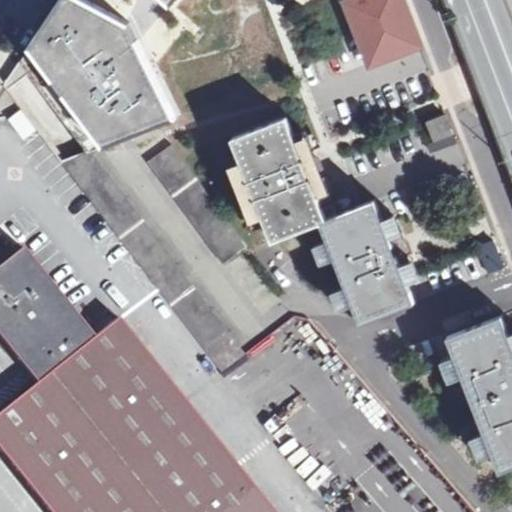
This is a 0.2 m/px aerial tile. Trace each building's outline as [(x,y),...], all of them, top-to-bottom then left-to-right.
[(130,23),(87,0),(62,0),(21,62),(89,154),(92,153),(130,138),(159,127),(178,119),(130,23)] [(360,0),(350,4),(373,63),(395,54),(419,45),(400,0),(360,0)] [(89,154),(21,62),(4,86),(64,164),(89,154)] [(310,69),(291,77),(305,113),(325,105),(324,103),(310,69)] [(21,110),(9,118),(22,137),(34,129),(21,110)] [(446,115),(428,123),(435,142),(454,135),(446,115)] [(322,223),(327,221),(319,200),(311,178),(326,172),(322,163),(318,165),(315,159),(305,163),(303,158),(297,143),(289,120),(235,140),(244,163),(250,178),(260,205),(266,220),(274,241),(322,223)] [(159,127),(130,138),(225,265),(242,252),(248,259),(254,255),(159,127)] [(416,134),(393,143),(399,158),(422,149),(416,134)] [(454,135),(435,142),(441,157),(459,149),(454,135)] [(311,138),(297,143),(303,158),(317,153),(311,138)] [(224,374),(247,357),(92,153),(89,154),(64,164),(224,374)] [(250,178),(244,163),(230,168),(236,184),(250,178)] [(311,178),(319,200),(334,194),(326,172),(311,178)] [(327,221),(322,223),(331,247),(336,261),(347,287),(352,301),(361,324),(415,304),(401,267),(399,262),(413,256),(411,251),(409,244),(405,246),(402,240),(392,244),(390,239),(385,226),(376,203),(327,221)] [(266,220),(260,205),(247,210),(253,226),(266,220)] [(399,220),(385,226),(390,239),(404,234),(399,220)] [(484,272),(501,269),(496,241),(479,244),(484,272)] [(336,261),(331,247),(317,252),(322,266),(336,261)] [(25,250),(0,269),(0,335),(38,385),(0,415),(0,449),(50,511),(273,511),(120,320),(96,339),(25,250)] [(415,261),(401,267),(406,280),(420,275),(415,261)] [(199,279),(214,301),(231,290),(216,268),(199,279)] [(352,301),(347,287),(333,293),(338,306),(352,301)] [(504,318),(450,339),(458,360),(464,376),(488,435),(494,452),(502,473),(511,469),(511,339),(504,318)] [(308,360),(268,391),(310,446),(350,415),(308,360)] [(464,376),(458,360),(444,365),(450,381),(464,376)] [(480,457),(494,452),(488,435),(474,441),(480,457)] [(430,511),(417,494),(392,511),(430,511)]
